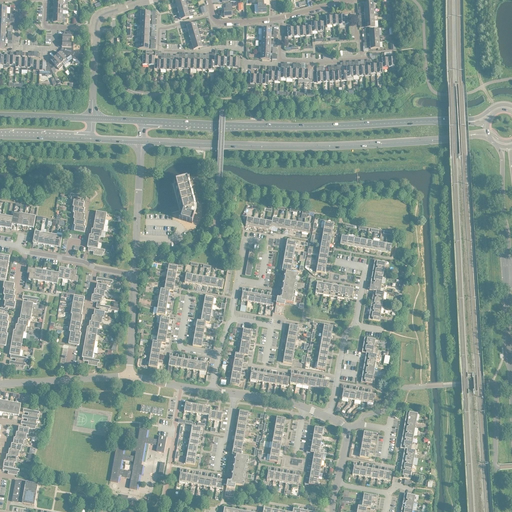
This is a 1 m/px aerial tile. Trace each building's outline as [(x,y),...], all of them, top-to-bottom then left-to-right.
[(267,5),(265,5),(264,0),(258,0),(260,13),(268,12),(267,5)] [(227,3),(227,8),(225,8),(226,16),(234,16),(233,3),(227,3)] [(180,13),(189,11),(189,10),(188,9),(187,5),(188,5),(178,7),(179,8),(179,7),(180,13)] [(189,11),(180,13),(181,13),(182,19),(191,16),(190,14),(189,11)] [(189,25),(188,26),(190,31),(199,29),(203,28),(202,25),(198,26),(197,23),(195,23),(189,25)] [(295,37),(295,27),(295,28),(289,28),(286,28),(286,37),(289,37),(290,37),(289,37),(295,36),(295,37)] [(199,29),(190,31),(190,32),(192,37),(191,37),(200,35),(205,33),(204,31),(199,32),(198,29),(199,29)] [(64,41),(73,41),(73,35),(80,36),(81,32),(73,31),(65,31),(65,35),(64,35),(64,41)] [(200,35),(191,37),(192,37),(193,43),(202,40),(206,39),(206,37),(201,38),(200,35)] [(202,40),(193,43),(195,49),(201,47),(201,49),(209,46),(208,45),(207,43),(203,44),(202,41),(202,40)] [(63,47),(62,49),(74,55),(76,52),(74,51),(75,42),(75,41),(73,41),(64,41),(64,47),(63,47)] [(57,56),(65,65),(69,60),(71,61),(74,55),(62,49),(61,52),(57,56)] [(65,65),(57,56),(56,56),(57,56),(53,60),(52,60),(60,69),(65,65)] [(79,57),(77,62),(81,63),(80,66),(85,67),(85,60),(79,57)] [(41,61),(41,71),(41,74),(41,73),(47,74),(47,75),(52,74),(50,66),(47,67),(47,62),(41,62),(41,61)] [(315,70),(315,83),(315,82),(318,82),(318,83),(319,82),(324,82),(325,82),(324,73),(321,73),(320,67),(318,67),(318,73),(315,74),(315,70)] [(306,70),(305,82),(315,82),(315,83),(315,70),(312,70),(306,70)] [(257,84),(258,75),(252,75),(252,74),(252,75),(249,75),(249,74),(248,84),(248,85),(249,86),(250,86),(251,86),(257,87),(257,84)] [(184,211),(182,219),(193,222),(195,215),(192,214),(193,210),(195,210),(195,207),(196,207),(188,178),(177,181),(184,209),(185,209),(185,212),(184,211)] [(98,248),(90,247),(89,250),(90,250),(95,251),(94,253),(94,254),(103,255),(104,252),(105,252),(106,249),(99,248),(98,248)] [(0,265),(9,267),(9,266),(10,263),(8,263),(8,261),(10,262),(0,259),(0,265)] [(375,264),(374,268),(385,270),(387,262),(376,260),(375,263),(376,263),(376,264),(375,264)] [(170,264),(169,270),(178,272),(177,273),(181,274),(182,271),(178,271),(178,267),(182,268),(183,265),(179,265),(170,264)] [(0,271),(8,273),(8,269),(7,269),(7,267),(9,268),(9,267),(0,265),(0,271)] [(34,280),(35,280),(37,268),(36,268),(36,269),(29,267),(30,267),(29,267),(28,273),(31,273),(30,279),(30,278),(35,279),(34,280)] [(61,267),(60,273),(59,278),(60,278),(64,279),(65,273),(67,274),(68,268),(68,269),(61,267)] [(39,280),(40,275),(43,275),(44,269),(44,270),(37,269),(37,268),(35,280),(35,279),(39,280)] [(68,268),(67,274),(65,273),(64,279),(71,280),(73,269),(68,269),(68,268)] [(374,271),(373,275),(384,277),(385,270),(374,268),(374,270),(375,270),(375,272),(374,271)] [(46,282),(48,270),(48,271),(44,270),(44,269),(43,275),(40,275),(39,280),(46,281),(46,282)] [(73,269),(71,280),(78,281),(78,282),(78,281),(79,276),(77,275),(78,270),(73,270),(73,269)] [(53,283),(54,277),(52,277),(53,271),(48,271),(49,270),(48,270),(46,282),(47,281),(53,282),(53,283)] [(169,270),(168,277),(177,278),(176,280),(180,280),(181,278),(177,277),(177,273),(178,272),(169,270)] [(54,277),(53,283),(54,283),(54,282),(58,283),(58,284),(60,278),(59,278),(60,273),(53,271),(52,277),(54,277)] [(277,304),(281,305),(285,305),(286,301),(293,302),(298,273),(292,272),(287,271),(287,275),(288,275),(287,276),(282,275),(282,278),(286,279),(285,282),(286,282),(286,284),(281,283),(280,285),(285,286),(284,289),(285,289),(285,291),(280,290),(279,292),(283,293),(283,296),(284,297),(284,298),(278,297),(277,304)] [(186,282),(192,283),(194,274),(187,273),(186,282)] [(372,279),(372,282),(383,284),(384,277),(373,275),(373,277),(374,277),(374,279),(372,279)] [(103,281),(103,284),(108,285),(109,285),(112,286),(112,285),(111,285),(112,282),(113,282),(114,282),(114,280),(98,277),(97,280),(98,280),(103,281)] [(168,277),(167,283),(176,284),(175,286),(179,286),(179,284),(176,283),(176,280),(177,278),(168,277)] [(317,293),(324,294),(326,283),(324,283),(323,284),(322,283),(322,282),(318,282),(318,284),(317,288),(317,293)] [(371,289),(375,290),(381,291),(383,284),(372,282),(371,284),(373,284),(372,286),(371,286),(371,289)] [(98,285),(97,289),(106,291),(107,291),(108,291),(107,291),(108,285),(103,284),(100,283),(99,285),(98,285)] [(167,283),(166,289),(171,290),(174,291),(175,289),(175,286),(176,284),(167,283)] [(324,294),(331,295),(333,284),(331,284),(331,285),(329,285),(329,284),(326,283),(324,294)] [(331,295),(338,296),(340,286),(338,285),(338,286),(336,286),(336,285),(333,284),(331,295)] [(338,296),(346,298),(347,287),(345,286),(345,288),(343,287),(344,286),(340,286),(338,296)] [(347,287),(346,298),(353,299),(355,288),(352,288),(352,289),(351,289),(351,287),(347,287)] [(374,294),(373,297),(384,299),(386,292),(381,291),(375,290),(374,292),(375,292),(375,294),(374,294)] [(29,299),(29,301),(29,302),(34,303),(35,303),(38,303),(37,303),(38,300),(39,300),(40,300),(40,297),(24,295),(23,298),(24,298),(29,299)] [(373,301),(372,304),(383,306),(384,299),(373,297),(373,299),(374,300),(374,301),(373,301)] [(101,307),(100,310),(106,311),(106,312),(109,312),(110,308),(111,309),(112,306),(101,304),(102,302),(98,302),(97,307),(98,307),(101,307)] [(372,308),(371,311),(382,313),(383,306),(372,304),(372,306),(373,307),(373,308),(372,308)] [(0,313),(5,314),(6,311),(9,312),(10,307),(6,306),(6,308),(2,308),(0,307),(0,313)] [(95,311),(95,316),(103,317),(105,318),(105,317),(106,312),(106,311),(100,310),(97,310),(97,312),(95,311)] [(382,313),(371,311),(371,314),(372,314),(371,316),(370,315),(370,319),(380,321),(382,313)] [(0,319),(8,321),(9,317),(8,316),(8,315),(5,314),(0,313),(0,319)] [(22,314),(21,319),(30,320),(30,321),(31,321),(32,321),(31,320),(32,315),(33,315),(22,313),(24,313),(23,315),(22,314)] [(203,314),(202,320),(202,321),(207,322),(211,322),(212,316),(203,314)] [(162,316),(161,323),(170,324),(170,323),(171,319),(174,320),(175,317),(171,317),(171,318),(162,316)] [(0,325),(9,327),(9,323),(8,323),(8,321),(0,319),(0,325)] [(198,320),(197,326),(206,328),(207,322),(202,321),(202,320),(198,320)] [(0,331),(8,333),(8,329),(7,329),(7,327),(9,328),(9,327),(0,325),(0,331)] [(0,337),(8,339),(9,335),(7,335),(8,333),(0,331),(0,337)] [(159,335),(158,341),(163,342),(166,343),(167,342),(167,338),(171,339),(172,336),(168,335),(168,337),(159,335)] [(365,341),(364,344),(375,346),(377,339),(366,337),(365,339),(366,340),(366,341),(365,341)] [(204,340),(195,339),(194,345),(203,347),(204,347),(203,346),(204,340)] [(363,352),(367,353),(367,352),(374,354),(374,353),(375,346),(364,344),(364,347),(365,347),(365,348),(364,348),(363,352)] [(241,347),(240,353),(245,354),(245,355),(249,355),(249,354),(250,350),(254,351),(254,348),(250,348),(250,349),(241,347)] [(85,355),(84,357),(93,358),(94,352),(95,352),(84,350),(83,355),(85,355)] [(176,357),(173,357),(173,353),(171,352),(170,356),(171,356),(170,365),(168,374),(172,374),(173,367),(172,367),(172,366),(176,366),(178,357),(176,357)] [(367,356),(366,360),(377,362),(378,354),(374,353),(374,354),(367,352),(367,353),(367,355),(368,355),(368,356),(367,356)] [(17,358),(17,361),(25,363),(26,362),(26,359),(27,359),(28,360),(28,357),(21,356),(21,355),(20,356),(12,354),(11,357),(12,357),(17,358)] [(93,358),(84,357),(84,360),(90,361),(89,364),(98,366),(98,365),(99,362),(100,362),(101,360),(94,358),(93,358)] [(202,362),(201,371),(207,372),(209,363),(204,362),(205,358),(202,358),(201,362),(202,362)] [(17,361),(11,360),(10,363),(11,363),(16,364),(16,367),(15,367),(25,369),(25,368),(24,368),(25,365),(26,365),(27,366),(27,365),(27,363),(26,362),(25,363),(17,361)] [(365,363),(365,367),(376,369),(377,362),(366,360),(366,362),(367,362),(366,364),(365,363)] [(364,371),(363,374),(374,376),(376,369),(365,367),(364,369),(365,369),(365,371),(364,371)] [(374,376),(363,374),(363,376),(364,376),(364,378),(363,378),(362,381),(373,383),(374,376)] [(324,379),(322,388),(329,389),(330,380),(325,379),(326,376),(323,375),(323,379),(324,379)] [(343,397),(350,398),(351,389),(350,389),(346,389),(347,385),(344,384),(344,388),(345,388),(343,397)] [(142,404),(141,411),(151,412),(153,413),(163,414),(164,408),(142,404)] [(30,412),(29,415),(38,417),(38,416),(39,413),(40,413),(41,411),(24,408),(24,411),(30,412)] [(407,415),(407,419),(417,420),(419,413),(408,411),(407,413),(409,414),(408,415),(407,415)] [(29,418),(28,421),(37,422),(38,419),(39,419),(40,417),(38,416),(38,417),(29,415),(23,414),(23,417),(29,418)] [(406,422),(405,426),(416,428),(417,420),(407,419),(406,421),(407,421),(407,423),(406,422)] [(28,424),(27,427),(30,427),(30,428),(36,429),(36,428),(37,425),(38,425),(39,423),(37,422),(28,421),(22,420),(22,423),(28,424)] [(193,425),(192,432),(201,433),(202,427),(193,425)] [(20,427),(19,432),(27,433),(27,434),(29,434),(29,433),(30,428),(30,427),(27,427),(21,426),(21,428),(20,427)] [(405,430),(404,433),(415,435),(416,428),(405,426),(405,428),(406,428),(406,430),(405,430)] [(158,445),(157,450),(157,451),(165,452),(168,437),(160,435),(160,436),(159,439),(147,437),(149,430),(149,429),(141,428),(139,439),(136,439),(134,450),(137,451),(136,456),(124,454),(125,448),(117,447),(115,462),(111,480),(111,481),(119,482),(120,476),(125,477),(127,477),(132,478),(130,487),(130,488),(138,489),(141,474),(143,475),(144,465),(142,465),(141,464),(142,461),(143,461),(146,443),(148,443),(154,444),(156,444),(158,445)] [(403,437),(403,440),(414,442),(415,435),(404,433),(404,435),(405,435),(404,437),(403,437)] [(401,447),(406,448),(412,449),(414,442),(403,440),(402,442),(403,442),(403,444),(402,444),(401,447)] [(405,452),(404,455),(415,457),(416,450),(412,449),(406,448),(405,450),(406,450),(406,452),(405,452)] [(371,451),(362,450),(361,456),(369,458),(370,453),(374,453),(375,451),(371,450),(371,451)] [(227,487),(231,488),(236,488),(236,484),(243,486),(248,456),(242,455),(237,454),(237,458),(238,458),(238,459),(232,459),(232,461),(236,462),(235,465),(237,465),(236,467),(231,466),(230,468),(235,469),(234,472),(235,473),(235,474),(230,473),(229,475),(233,476),(233,480),(234,480),(234,481),(228,480),(227,487)] [(404,459),(403,462),(414,464),(415,457),(404,455),(404,457),(405,458),(405,459),(404,459)] [(353,474),(360,475),(361,466),(360,466),(357,466),(357,462),(355,461),(354,465),(355,465),(353,474)] [(402,466),(402,470),(413,472),(414,464),(403,462),(403,465),(404,465),(404,467),(402,466)] [(14,468),(4,466),(4,469),(9,470),(9,473),(18,475),(18,474),(18,471),(20,471),(20,469),(15,468),(15,467),(14,467),(14,468)] [(268,479),(274,480),(276,471),(275,471),(271,471),(272,467),(269,466),(268,470),(269,470),(268,479)] [(180,481),(186,482),(188,473),(187,473),(183,472),(184,469),(181,468),(181,472),(180,481)] [(413,472),(402,470),(401,472),(403,472),(402,474),(401,473),(400,477),(411,479),(413,472)] [(35,505),(39,486),(39,483),(17,479),(13,501),(35,505)] [(405,497),(404,501),(415,503),(416,495),(405,493),(405,496),(406,496),(406,497),(405,497)] [(403,504),(403,508),(414,510),(415,503),(404,501),(404,503),(405,503),(405,505),(403,504)]
